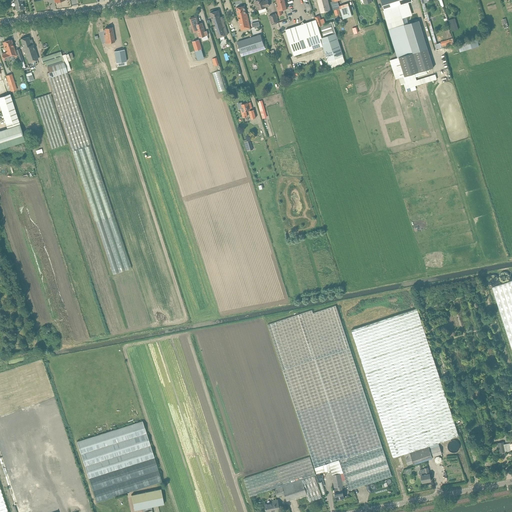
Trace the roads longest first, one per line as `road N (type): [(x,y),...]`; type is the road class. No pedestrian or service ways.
road 1 (tertiary): [(357,511),(511,481)]
road 2 (secondary): [(0,22),(144,0)]
